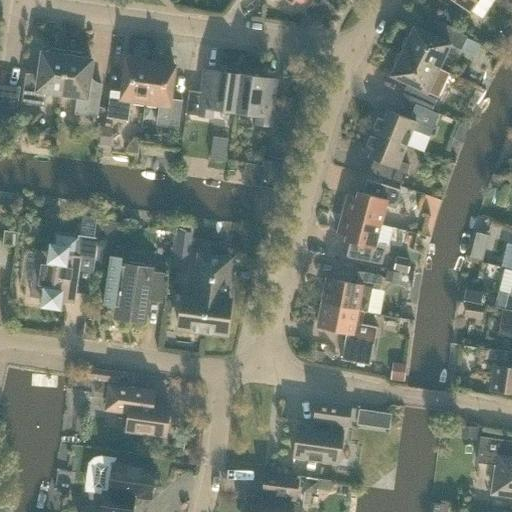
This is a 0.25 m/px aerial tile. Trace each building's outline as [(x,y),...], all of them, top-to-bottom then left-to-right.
[(453,0),(470,11),(477,0),(494,0),(498,3),(499,0),(453,0)] [(434,36),(414,27),(403,51),(439,68),(450,44),(461,50),(467,36),(441,22),(434,36)] [(39,78),(26,76),(22,103),(45,107),(47,92),(62,94),(68,51),(51,48),(50,49),(45,54),(43,53),(39,78)] [(98,117),(102,87),(88,85),(92,60),(90,60),(86,55),(86,53),(68,51),(62,94),(77,96),(75,114),(98,117)] [(405,99),(416,104),(432,111),(442,89),(431,84),(439,68),(403,51),(391,75),(411,85),(405,99)] [(151,63),(127,59),(123,92),(111,91),(107,118),(129,122),(132,101),(146,102),(151,63)] [(170,99),(175,66),(151,63),(146,102),(159,104),(157,125),(178,128),(182,101),(170,99)] [(186,114),(212,118),(213,109),(236,112),(241,75),(204,70),(201,92),(189,90),(186,114)] [(258,115),(257,124),(271,126),(277,80),(241,75),(236,112),(258,115)] [(20,91),(7,89),(5,104),(0,103),(0,115),(16,118),(20,91)] [(385,115),(377,111),(369,130),(405,144),(410,129),(427,135),(435,112),(432,111),(416,104),(410,119),(387,110),(385,115)] [(369,130),(362,149),(371,152),(369,157),(374,159),(369,172),(402,183),(408,164),(399,161),(405,144),(369,130)] [(109,133),(101,132),(99,147),(107,149),(109,133)] [(213,137),(210,161),(225,163),(228,138),(213,137)] [(263,161),(260,183),(275,185),(278,162),(263,161)] [(357,197),(347,195),(342,214),(381,225),(386,206),(396,208),(401,191),(367,179),(364,193),(358,192),(357,197)] [(351,243),(347,257),(382,264),(386,246),(376,243),(381,225),(342,214),(337,234),(346,236),(345,241),(351,243)] [(179,229),(174,267),(187,269),(192,231),(179,229)] [(159,244),(173,246),(174,231),(161,230),(159,244)] [(4,231),(2,245),(16,247),(18,232),(4,231)] [(68,248),(51,245),(50,253),(37,252),(31,296),(44,297),(43,306),(60,308),(61,300),(74,302),(78,272),(93,274),(98,238),(78,235),(75,257),(67,256),(68,248)] [(121,265),(123,258),(110,256),(103,305),(115,307),(116,306),(119,306),(118,318),(143,322),(146,300),(160,302),(164,274),(150,272),(151,268),(125,265),(125,266),(121,265)] [(226,334),(231,301),(225,300),(230,260),(200,257),(195,296),(183,295),(179,328),(226,334)] [(407,273),(409,264),(389,260),(387,269),(407,273)] [(398,284),(400,273),(386,270),(384,281),(398,284)] [(372,288),(379,289),(382,276),(358,271),(356,284),(327,279),(323,303),(368,311),(372,288)] [(466,290),(463,301),(481,305),(483,294),(466,290)] [(323,303),(318,327),(347,333),(341,360),(370,365),(377,327),(362,324),(364,311),(368,312),(368,311),(323,303)] [(466,304),(464,317),(482,320),(484,307),(466,304)] [(511,310),(503,309),(499,335),(511,336),(511,310)] [(392,356),(394,343),(380,341),(378,354),(392,356)] [(316,351),(314,361),(322,363),(324,353),(316,351)] [(392,363),(390,380),(404,381),(406,364),(392,363)] [(511,368),(511,369),(494,366),(491,390),(511,392),(511,368)] [(119,383),(121,372),(101,369),(99,381),(119,383)] [(155,392),(110,386),(107,409),(129,412),(126,431),(166,436),(170,408),(153,406),(155,392)] [(298,426),(294,456),(338,462),(344,425),(348,425),(350,408),(317,403),(314,421),(316,421),(315,429),(298,426)] [(463,426),(461,438),(477,440),(478,428),(463,426)] [(511,440),(481,436),(477,463),(496,465),(493,493),(511,495),(511,440)] [(132,511),(135,496),(151,499),(155,469),(101,462),(95,463),(91,467),(89,479),(111,482),(109,492),(103,491),(100,511),(132,511)] [(317,478),(319,466),(306,464),(304,476),(317,478)] [(248,498),(245,511),(290,511),(293,496),(296,496),(298,480),(266,476),(263,492),(265,492),(264,500),(248,498)] [(318,481),(306,479),(304,492),(317,494),(318,481)] [(433,503),(431,511),(447,511),(449,505),(433,503)]
